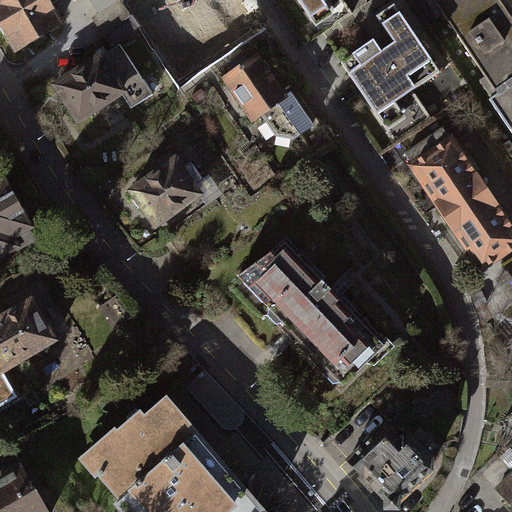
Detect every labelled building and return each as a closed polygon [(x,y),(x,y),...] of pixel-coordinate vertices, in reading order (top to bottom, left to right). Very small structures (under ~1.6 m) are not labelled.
[(44,0),(0,0),(0,26),(14,50),(58,26),(44,0)] [(125,0),(86,0),(100,19),(94,24),(112,51),(140,32),(122,6),(127,2),(125,0)] [(169,0),(188,27),(227,0),(169,0)] [(299,0),(313,21),(332,8),(327,0),(299,0)] [(511,17),(500,0),(436,0),(501,97),(511,89),(511,17)] [(354,76),(382,118),(446,75),(402,8),(383,21),(400,46),(354,76)] [(101,58),(51,90),(76,130),(124,99),(134,115),(155,101),(122,50),(104,61),(101,58)] [(257,61),(223,84),(253,128),(278,111),(299,143),(315,132),(293,99),(286,104),(257,61)] [(511,89),(501,97),(494,102),(511,128),(511,89)] [(511,231),(454,140),(408,169),(478,281),(511,259),(511,231)] [(204,150),(133,194),(159,236),(231,192),(204,150)] [(0,199),(0,260),(27,243),(0,199)] [(285,242),(238,276),(344,386),(382,343),(285,242)] [(483,277),(493,310),(511,304),(511,268),(483,277)] [(50,293),(0,323),(0,386),(79,339),(50,293)] [(264,511),(164,396),(82,465),(122,511),(264,511)] [(511,416),(499,429),(511,441),(511,416)] [(385,424),(348,460),(393,506),(430,470),(385,424)] [(507,470),(491,485),(511,507),(511,444),(495,458),(507,470)] [(28,457),(0,474),(0,511),(60,511),(61,511),(28,457)]
